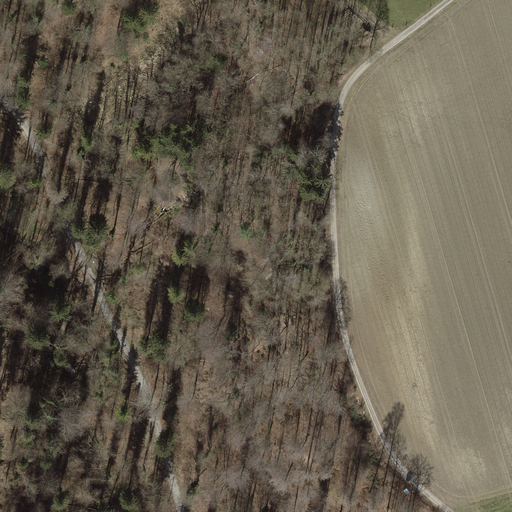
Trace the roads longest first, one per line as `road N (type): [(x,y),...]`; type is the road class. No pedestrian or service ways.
road 1 (track): [(449,511),(406,474),(384,440),(339,311),(332,205),(339,108),(361,69),(393,42)]
road 2 (track): [(0,93),(27,127),(151,401),(182,511)]
